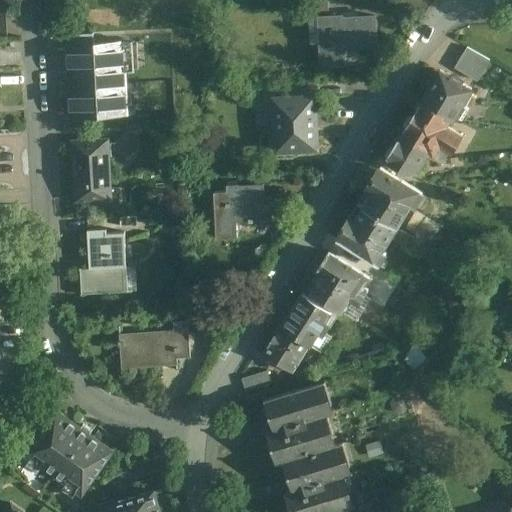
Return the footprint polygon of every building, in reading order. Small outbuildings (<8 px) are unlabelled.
[(139,0),(140,13),(153,12),(152,0),(139,0)] [(327,0),(302,2),(303,15),(328,13),(327,0)] [(375,17),(343,19),(343,16),(319,17),(322,66),(345,64),(344,49),(377,46),(375,17)] [(93,33),(69,35),(70,47),(94,46),(93,33)] [(94,46),(70,47),(70,48),(74,114),(73,114),(74,115),(126,112),(126,111),(122,44),(94,46)] [(489,60),(467,47),(454,68),(476,81),(489,60)] [(451,77),(440,70),(438,73),(434,71),(425,84),(430,87),(421,101),(449,118),(449,119),(452,121),(455,117),(461,121),(468,110),(461,106),(471,90),(462,84),(462,83),(451,76),(451,77)] [(314,98),(275,100),(277,132),(282,131),(283,149),(315,148),(315,128),(311,128),(310,116),(314,116),(314,98)] [(449,118),(421,101),(401,134),(430,151),(430,152),(443,160),(449,150),(453,152),(462,137),(445,126),(449,119),(449,118)] [(430,151),(401,134),(386,159),(407,172),(416,173),(430,152),(430,151)] [(106,141),(75,143),(78,199),(90,199),(90,196),(109,194),(106,141)] [(423,194),(380,168),(358,203),(364,207),(396,227),(410,204),(414,207),(423,194)] [(264,185),(238,187),(238,185),(227,186),(228,193),(214,194),(217,239),(237,238),(237,222),(249,222),(249,224),(253,224),(252,222),(272,221),(271,199),(264,199),(264,185)] [(396,227),(364,207),(358,203),(336,239),(379,266),(386,253),(382,251),(396,227)] [(438,227),(425,218),(413,237),(423,243),(427,245),(438,227)] [(107,229),(87,230),(89,268),(80,269),(81,294),(131,291),(131,290),(127,290),(124,234),(107,235),(107,229)] [(423,243),(413,237),(408,245),(418,251),(423,243)] [(370,279),(328,252),(318,269),(325,274),(313,294),(343,313),(350,301),(358,306),(369,290),(364,287),(370,279)] [(331,313),(302,295),(282,327),(310,345),(319,332),(323,335),(329,326),(324,323),(331,313)] [(205,306),(187,308),(188,321),(189,333),(207,332),(205,306)] [(389,324),(363,307),(354,321),(380,338),(389,324)] [(175,330),(121,334),(120,326),(119,326),(120,341),(118,341),(118,344),(120,344),(123,376),(124,376),(123,368),(161,365),(161,359),(176,358),(177,369),(178,369),(177,358),(190,357),(189,333),(188,321),(175,322),(175,330)] [(282,327),(280,326),(262,354),(292,373),(310,345),(282,327)] [(267,372),(244,380),(247,389),(270,381),(267,372)] [(318,383),(264,399),(273,429),(266,431),(276,463),(283,461),(283,460),(329,446),(320,416),(327,414),(318,383)] [(88,486),(113,451),(89,434),(92,430),(83,424),(80,428),(57,411),(31,446),(37,450),(26,464),(37,472),(41,466),(67,484),(63,490),(73,497),(84,483),(88,486)] [(339,476),(339,477),(346,475),(336,444),(329,446),(283,461),(292,490),(339,476)] [(292,490),(285,492),(291,511),(330,511),(341,509),(348,507),(339,477),(339,476),(292,490)] [(161,511),(154,491),(113,504),(115,509),(106,511),(161,511)]
